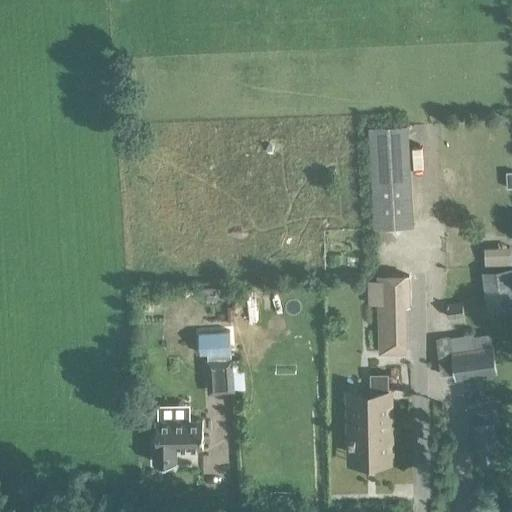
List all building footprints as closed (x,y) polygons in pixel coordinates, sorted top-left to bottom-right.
[(460,0),(435,0),(439,23),(463,19),(460,0)] [(325,7),(302,9),(304,27),(327,25),(325,7)] [(165,38),(190,37),(189,20),(165,21),(165,38)] [(444,108),(444,128),(471,128),(470,107),(444,108)] [(310,119),(310,132),(336,133),(337,120),(310,119)] [(409,124),(370,126),(375,228),(415,226),(409,124)] [(184,146),(195,146),(195,131),(184,131),(184,146)] [(478,204),(450,205),(450,225),(478,224),(478,204)] [(321,227),(321,246),(345,246),(344,227),(321,227)] [(181,241),(181,259),(206,259),(206,241),(181,241)] [(511,262),(487,265),(491,306),(511,303),(511,262)] [(410,274),(380,275),(380,304),(411,304),(410,274)] [(466,316),(464,301),(447,303),(449,318),(466,316)] [(208,359),(233,357),(232,351),(231,329),(202,331),(204,353),(208,352),(208,359)] [(404,332),(381,332),(382,351),(405,350),(404,332)] [(491,332),(474,335),(475,346),(493,344),(491,332)] [(474,335),(474,333),(451,336),(452,350),(475,346),(474,335)] [(475,346),(452,350),(456,373),(457,380),(474,377),(483,376),(498,374),(494,344),(493,344),(475,346)] [(233,357),(208,359),(209,371),(213,370),(215,391),(235,390),(233,357)] [(371,373),(371,391),(371,392),(372,392),(372,400),(369,400),(369,401),(351,401),(352,427),(351,427),(352,435),(351,435),(351,440),(352,440),(352,453),(364,452),(364,459),(378,458),(378,452),(390,452),(390,439),(389,400),(385,400),(385,392),(389,391),(389,373),(371,373)] [(478,404),(468,406),(471,425),(475,424),(479,457),(498,454),(494,424),(501,423),(495,392),(486,394),(483,376),(474,377),(476,396),(478,404)] [(154,461),(178,461),(178,447),(204,447),(204,419),(158,419),(158,440),(154,440),(154,461)]
